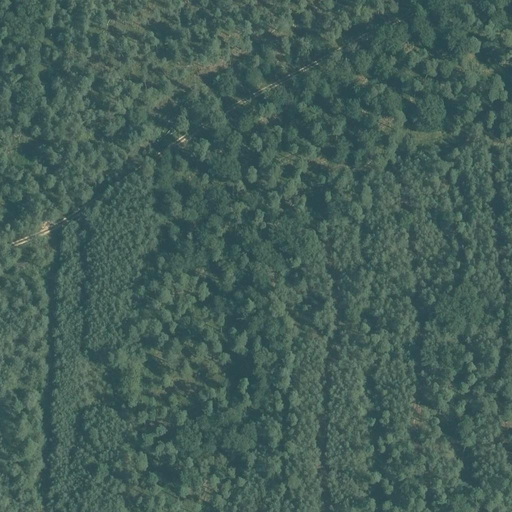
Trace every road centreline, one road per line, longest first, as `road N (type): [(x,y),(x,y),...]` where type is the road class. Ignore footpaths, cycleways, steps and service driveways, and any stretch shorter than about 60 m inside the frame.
road 1 (track): [(0,252),(469,0)]
road 2 (track): [(40,511),(52,228)]
